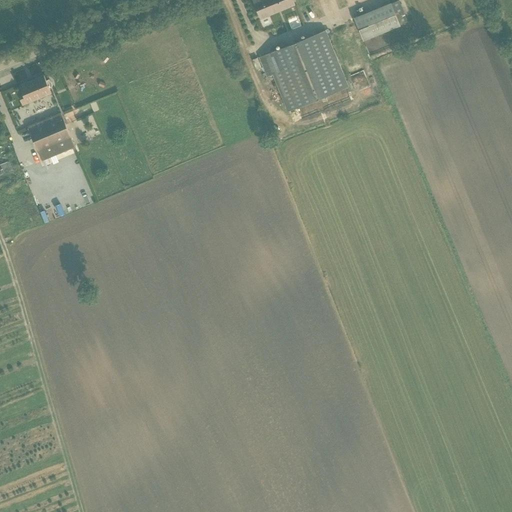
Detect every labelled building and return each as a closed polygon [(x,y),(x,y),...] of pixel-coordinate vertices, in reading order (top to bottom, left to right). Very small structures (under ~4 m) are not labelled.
[(245,0),(254,22),(295,6),(292,0),(245,0)] [(403,1),(358,17),(367,41),(411,25),(403,1)] [(278,75),(291,112),(353,91),(333,32),(263,56),(270,78),(278,75)] [(44,75),(11,91),(18,108),(54,95),(44,75)] [(37,141),(72,130),(67,115),(32,126),(37,141)] [(74,132),(40,139),(46,164),(80,157),(74,132)]
